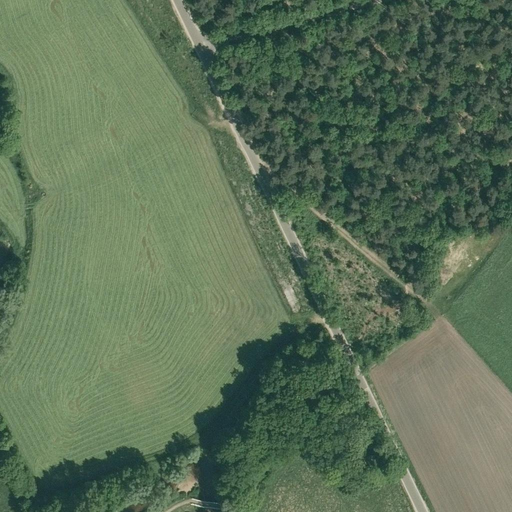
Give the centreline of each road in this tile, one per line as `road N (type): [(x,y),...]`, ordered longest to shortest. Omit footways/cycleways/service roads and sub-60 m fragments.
road 1 (unclassified): [(423,511),(196,42)]
road 2 (unclassified): [(196,42),(374,0)]
